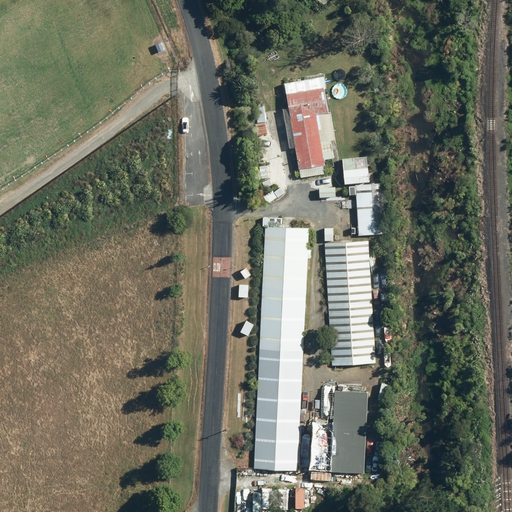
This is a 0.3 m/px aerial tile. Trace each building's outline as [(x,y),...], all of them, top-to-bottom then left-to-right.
[(287,94),(300,169),(325,165),(319,130),(322,129),(319,114),(328,113),(323,87),(287,94)] [(356,185),(359,235),(375,234),(372,184),(356,185)] [(254,468),(297,470),(309,228),(266,226),(254,468)] [(325,243),(333,365),(375,363),(368,241),(325,243)] [(385,274),(376,275),(379,330),(388,330),(385,274)] [(361,474),(365,394),(332,392),(327,472),(361,474)] [(260,489),(259,504),(286,506),(287,491),(260,489)]
